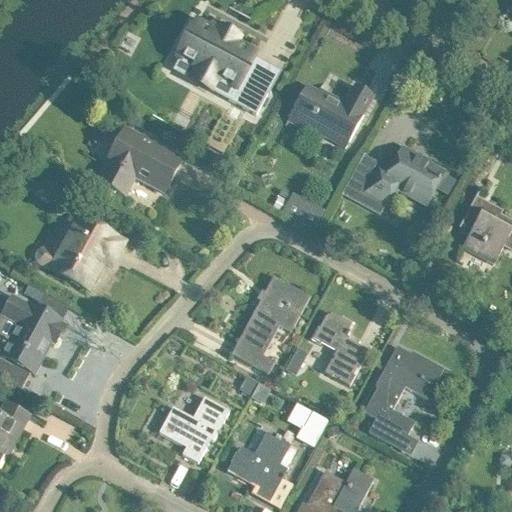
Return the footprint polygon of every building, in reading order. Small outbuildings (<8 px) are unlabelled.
[(197,24),(178,59),(199,71),(232,88),(235,91),(228,103),(248,114),(255,101),(261,91),(241,80),(250,64),(254,56),(254,55),(197,24)] [(318,95),(324,85),(323,84),(317,94),(306,88),(284,128),(285,128),(288,123),(299,129),(301,126),(326,140),(333,129),(350,138),(346,146),(347,146),(364,116),(362,115),(372,97),(355,88),(345,106),(326,95),(324,98),(318,95)] [(108,116),(113,106),(102,100),(97,110),(108,116)] [(163,196),(182,162),(124,130),(105,165),(106,165),(96,184),(124,199),(134,180),(163,196)] [(426,207),(443,175),(419,163),(421,160),(402,150),(386,179),(376,173),(364,194),(388,207),(386,211),(385,211),(385,212),(397,192),(426,207)] [(511,223),(474,203),(480,192),(479,192),(458,230),(459,230),(461,226),(472,232),(456,261),(457,261),(463,251),(493,267),(502,250),(511,255),(511,223)] [(113,262),(123,245),(79,220),(59,256),(45,249),(42,249),(39,250),(36,252),(35,255),(34,258),(34,262),(36,265),(87,293),(106,258),(113,262)] [(292,332),(300,317),(309,299),(273,280),(231,357),(267,377),(273,366),(262,360),(280,325),(292,332)] [(0,380),(21,392),(30,375),(33,377),(34,376),(31,374),(37,362),(41,364),(51,345),(54,347),(64,328),(61,326),(62,324),(51,319),(53,315),(44,310),(42,314),(28,306),(27,307),(11,299),(1,318),(16,327),(7,343),(3,340),(2,343),(3,344),(0,349),(0,380)] [(368,351),(346,339),(349,334),(347,333),(351,326),(334,318),(333,317),(330,317),(329,317),(327,318),(325,319),(324,320),(323,322),(312,342),(335,354),(324,375),(349,389),(370,350),(369,349),(368,351)] [(410,357),(396,349),(374,389),(377,391),(364,415),(375,422),(368,436),(389,447),(396,433),(407,439),(414,426),(392,413),(404,390),(426,402),(443,372),(411,355),(410,357)] [(246,381),(239,393),(251,400),(258,388),(246,381)] [(260,389),(253,402),(264,408),(271,395),(260,389)] [(212,445),(229,414),(201,399),(200,400),(203,401),(192,421),(173,411),(174,408),(174,407),(165,423),(164,423),(162,427),(162,428),(158,436),(185,450),(181,457),(197,466),(209,443),(212,445)] [(29,418),(5,405),(0,413),(0,461),(4,455),(2,454),(8,441),(10,442),(18,429),(22,431),(29,418)] [(326,425),(297,409),(289,423),(305,431),(299,442),(313,449),(326,425)] [(275,440),(266,436),(254,458),(239,450),(233,461),(232,461),(231,463),(231,464),(227,473),(241,481),(241,482),(245,484),(245,483),(260,491),(256,498),(269,505),(281,482),(283,483),(285,479),(283,478),(287,472),(280,468),(290,448),(280,443),(280,441),(276,439),(275,440)] [(336,511),(357,511),(373,483),(352,472),(345,485),(325,474),(306,508),(302,505),(297,511),(335,511),(336,511)]
